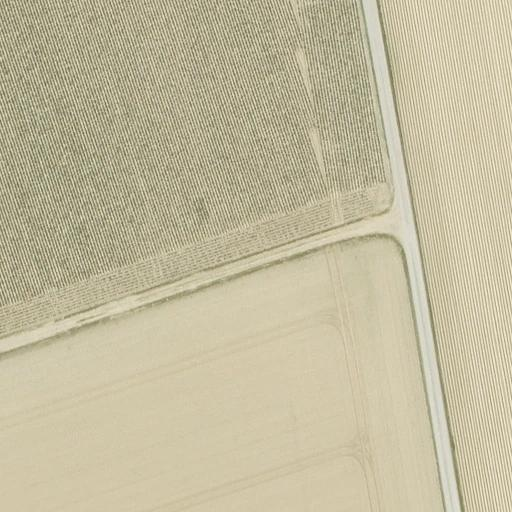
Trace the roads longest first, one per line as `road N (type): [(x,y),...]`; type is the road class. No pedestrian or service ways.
road 1 (track): [(363,0),(448,511)]
road 2 (track): [(398,214),(0,346)]
